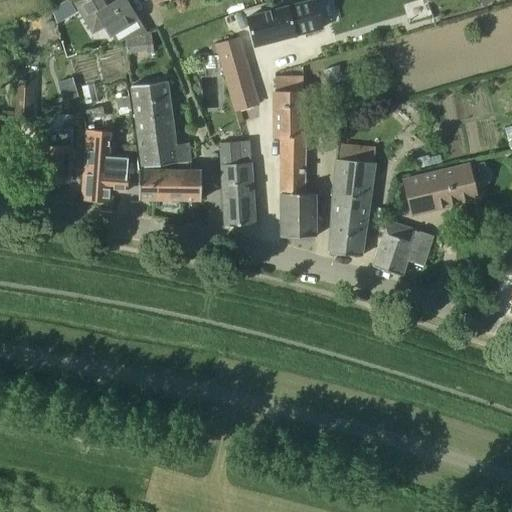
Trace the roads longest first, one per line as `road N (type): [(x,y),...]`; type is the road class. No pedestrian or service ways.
road 1 (tertiary): [(511,330),(235,243),(0,203)]
road 2 (unclassified): [(0,347),(325,415),(511,473)]
